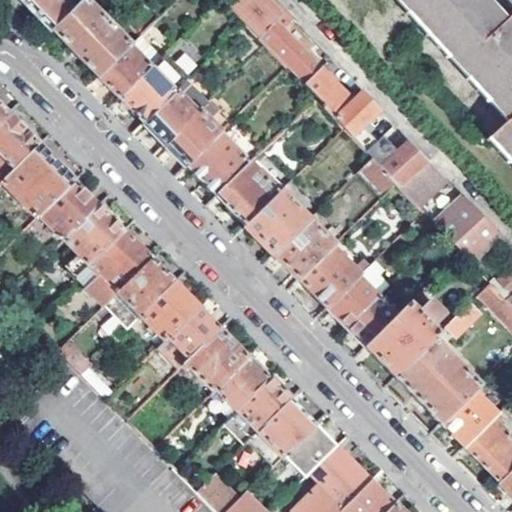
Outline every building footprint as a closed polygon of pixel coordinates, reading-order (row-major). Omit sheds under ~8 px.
[(21,0),(53,31),(76,8),(70,1),(64,8),(55,0),(21,0)] [(83,0),(76,8),(53,31),(99,77),(131,46),(84,0),(83,0)] [(274,0),(236,0),(229,8),(258,38),(286,11),(274,0)] [(401,0),(511,122),(495,138),(511,157),(511,16),(507,21),(501,14),(488,0),(401,0)] [(258,38),(302,86),(318,69),(280,30),(293,19),(286,11),(258,38)] [(161,59),(140,37),(131,46),(152,68),(161,59)] [(131,46),(99,77),(120,99),(152,68),(131,46)] [(174,63),(189,74),(197,63),(182,52),(174,63)] [(152,68),(120,99),(144,123),(184,83),(188,79),(165,56),(161,59),(152,68)] [(302,86),(332,117),(349,101),(318,69),(302,86)] [(184,83),(144,123),(166,144),(206,105),(184,83)] [(377,108),(360,90),(332,117),(349,135),(366,119),(377,108)] [(206,105),(166,144),(186,165),(220,131),(211,121),(219,111),(210,101),(206,105)] [(0,120),(9,112),(0,103),(0,120)] [(9,112),(0,120),(0,156),(15,172),(41,146),(9,112)] [(372,126),(366,119),(349,135),(365,152),(377,141),(367,130),(372,126)] [(220,131),(186,165),(216,196),(250,162),(220,131)] [(377,141),(365,152),(372,159),(379,168),(398,151),(383,135),(377,141)] [(427,159),(409,141),(398,151),(379,168),(399,187),(427,159)] [(2,184),(36,220),(39,218),(76,182),(41,146),(15,172),(2,184)] [(0,156),(0,186),(2,184),(15,172),(0,156)] [(372,159),(356,174),(381,199),(395,185),(379,168),(372,159)] [(446,179),(427,159),(399,187),(417,208),(446,179)] [(250,162),(216,196),(246,226),(280,193),(250,162)] [(76,182),(39,218),(63,244),(101,206),(76,182)] [(280,193),(246,226),(274,255),(311,219),(283,191),(280,193)] [(502,238),(464,197),(435,225),(473,266),(502,238)] [(77,258),(64,270),(75,280),(89,266),(125,231),(101,206),(63,244),(77,258)] [(311,219),(274,255),(299,280),(333,246),(336,243),(311,219)] [(125,231),(89,266),(99,276),(86,291),(104,308),(108,304),(154,260),(125,231)] [(333,246),(299,280),(327,308),(370,266),(362,259),(354,267),(333,246)] [(108,304),(131,327),(140,318),(176,282),(154,260),(108,304)] [(89,266),(75,280),(86,291),(99,276),(89,266)] [(370,266),(327,308),(347,328),(380,295),(389,286),(370,266)] [(511,268),(497,283),(499,285),(495,290),(507,302),(511,297),(511,268)] [(176,282),(140,318),(164,344),(201,308),(176,282)] [(478,295),(511,331),(511,307),(495,290),(489,284),(478,295)] [(380,295),(347,328),(366,347),(399,315),(380,295)] [(399,315),(366,347),(395,377),(434,338),(440,332),(433,324),(445,313),(430,297),(417,308),(412,302),(399,315)] [(481,310),(473,301),(462,311),(471,320),(481,310)] [(164,344),(158,350),(178,372),(180,370),(221,329),(201,308),(164,344)] [(462,311),(447,326),(456,337),(471,320),(462,311)] [(185,374),(188,371),(212,395),(215,392),(250,357),(221,329),(180,370),(185,374)] [(434,338),(395,377),(441,424),(475,390),(481,384),(434,338)] [(67,344),(58,353),(81,375),(87,369),(90,367),(67,344)] [(250,357),(215,392),(236,413),(270,379),(250,357)] [(81,375),(106,401),(112,394),(87,369),(81,375)] [(270,379),(236,413),(258,434),(292,400),(270,379)] [(475,390),(441,424),(463,446),(497,414),(475,390)] [(292,400),(258,434),(282,459),(316,425),(292,400)] [(497,414),(463,446),(499,483),(511,470),(511,437),(496,421),(499,417),(497,414)] [(264,476),(285,498),(311,473),(337,447),(316,425),(282,459),(264,476)] [(292,511),(341,511),(372,482),(337,447),(311,473),(321,484),(292,511)] [(215,511),(198,494),(174,470),(132,511),(215,511)] [(511,470),(499,483),(511,495),(511,470)] [(198,494),(215,511),(228,511),(240,501),(215,476),(198,494)] [(372,482),(341,511),(388,511),(395,506),(398,502),(387,492),(384,494),(372,482)] [(263,511),(246,493),(240,501),(228,511),(263,511)]
